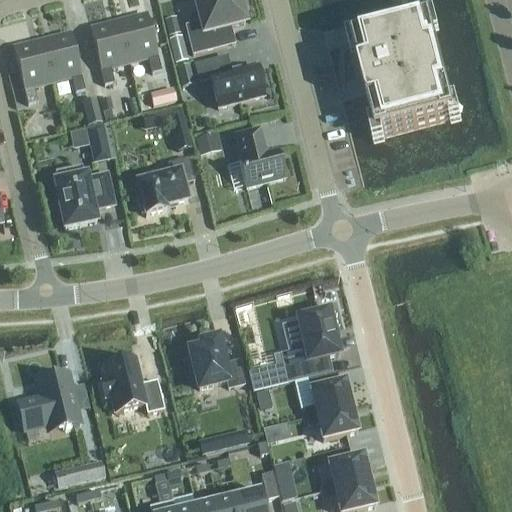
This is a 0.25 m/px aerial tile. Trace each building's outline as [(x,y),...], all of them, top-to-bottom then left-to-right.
[(190,59),(233,49),(229,32),(243,29),(239,11),(242,10),(239,0),(220,0),(194,7),(199,26),(183,30),(190,59)] [(118,26),(128,67),(147,63),(150,78),(160,75),(146,19),(118,26)] [(376,142),(455,122),(430,25),(402,32),(393,35),(352,45),(364,92),(376,142)] [(109,72),(128,67),(118,26),(89,33),(103,90),(113,87),(109,72)] [(41,45),(51,87),(70,82),(74,97),(84,94),(70,38),(41,45)] [(181,40),(168,43),(174,68),(188,64),(181,40)] [(32,91),(51,87),(41,45),(13,52),(26,109),(36,106),(32,91)] [(229,76),(225,61),(194,69),(198,86),(209,83),(217,113),(263,102),(255,70),(229,76)] [(193,88),(189,69),(176,72),(181,91),(193,88)] [(178,89),(154,92),(156,105),(180,102),(178,89)] [(87,130),(101,126),(95,102),(80,106),(87,130)] [(191,153),(180,112),(167,115),(177,156),(191,153)] [(93,166),(108,163),(101,132),(86,135),(93,166)] [(265,158),(259,133),(234,140),(240,164),(238,165),(245,193),(284,183),(277,155),(265,158)] [(199,161),(220,155),(215,137),(194,142),(199,161)] [(145,220),(165,215),(164,212),(186,206),(182,189),(193,186),(188,162),(166,168),(169,179),(136,188),(139,200),(136,202),(140,217),(143,216),(145,220)] [(83,180),(81,171),(54,177),(56,186),(53,187),(63,234),(95,227),(92,213),(112,209),(105,179),(86,183),(85,180),(83,180)] [(341,359),(331,316),(314,320),(314,318),(303,321),(304,323),(300,324),(307,353),(284,359),(291,387),(333,377),(330,362),(341,359)] [(189,355),(198,394),(227,387),(228,393),(246,388),(240,366),(230,368),(224,342),(201,347),(202,352),(189,355)] [(103,383),(96,385),(100,401),(107,399),(111,416),(142,408),(131,362),(100,369),(103,383)] [(33,385),(37,401),(15,406),(23,439),(45,434),(46,439),(83,431),(79,416),(89,413),(83,390),(73,392),(70,376),(33,385)] [(311,411),(300,414),(302,423),(349,412),(343,386),(307,395),(311,411)] [(259,413),(270,410),(266,395),(255,398),(259,413)] [(349,412),(302,423),(304,432),(316,429),(320,445),(355,437),(349,412)] [(266,448),(289,442),(286,427),(262,433),(266,448)] [(332,485),(321,488),(323,497),(369,486),(369,485),(363,460),(328,469),(332,485)] [(239,467),(238,461),(228,463),(230,469),(239,467)] [(229,470),(228,463),(218,466),(220,472),(229,470)] [(104,464),(56,475),(60,491),(108,481),(104,464)] [(281,506),(296,502),(287,466),(273,470),(281,506)] [(208,475),(206,469),(197,471),(198,477),(208,475)] [(176,482),(175,476),(165,478),(167,485),(176,482)] [(266,504),(278,501),(272,476),(260,479),(266,504)] [(166,485),(165,479),(155,481),(157,487),(166,485)] [(369,486),(323,497),(325,506),(336,503),(338,511),(370,511),(375,511),(369,486)] [(98,501),(97,495),(87,497),(89,504),(98,501)] [(88,504),(87,497),(77,500),(79,506),(88,504)] [(239,511),(263,511),(261,499),(238,505),(239,511)]
